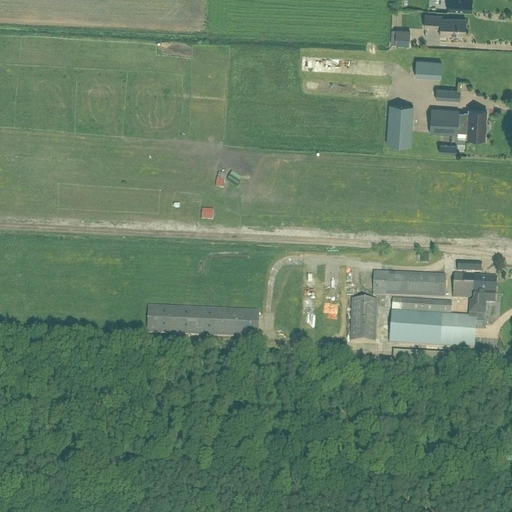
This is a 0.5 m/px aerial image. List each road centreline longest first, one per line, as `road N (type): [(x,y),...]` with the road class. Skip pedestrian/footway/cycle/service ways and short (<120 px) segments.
road 1 (track): [(511,464),(0,446)]
road 2 (track): [(459,254),(0,227)]
